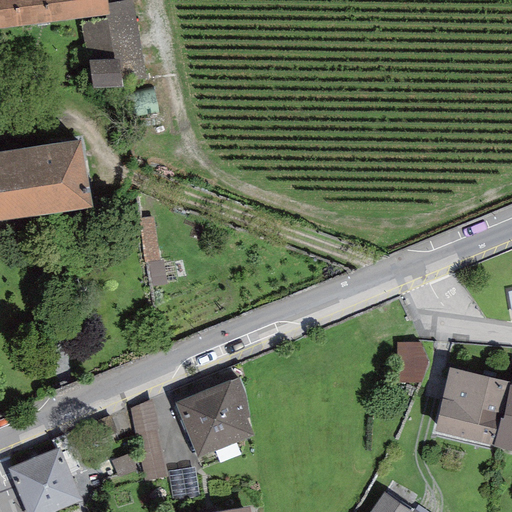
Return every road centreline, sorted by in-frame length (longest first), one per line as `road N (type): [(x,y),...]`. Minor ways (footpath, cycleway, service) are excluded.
road 1 (residential): [(419,263),(0,437)]
road 2 (unclassified): [(419,263),(443,307),(472,328),(511,334)]
